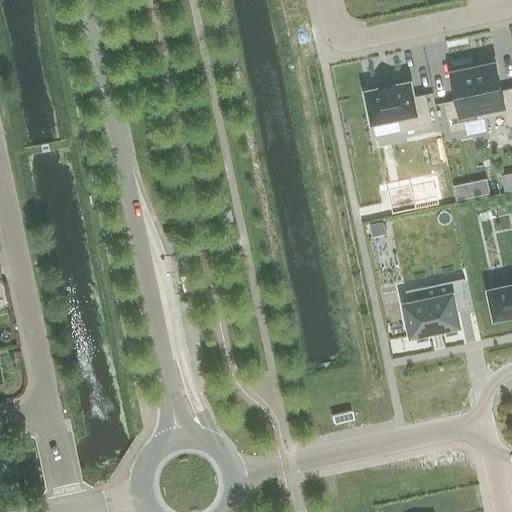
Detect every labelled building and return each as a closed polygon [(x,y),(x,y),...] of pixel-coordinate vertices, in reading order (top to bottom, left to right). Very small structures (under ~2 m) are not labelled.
[(475,67),(473,68),(484,117),(505,113),(507,124),(511,122),(511,88),(501,91),(495,64),(475,68),(475,67)] [(472,69),(451,73),(457,100),(444,103),(451,131),(465,128),(463,122),(484,117),(473,68),(472,68),(472,69)] [(381,89),(366,92),(373,122),(398,116),(401,131),(431,125),(425,95),(412,98),(409,83),(395,86),(394,85),(381,88),(381,89)] [(406,291),(408,303),(404,304),(411,335),(459,325),(456,311),(470,308),(464,279),(448,282),(451,294),(425,299),(423,287),(406,291)] [(511,285),(489,290),(495,318),(509,314),(509,315),(511,314),(511,285)]
